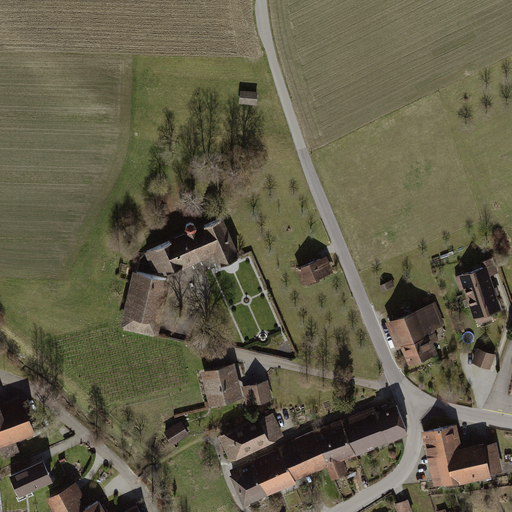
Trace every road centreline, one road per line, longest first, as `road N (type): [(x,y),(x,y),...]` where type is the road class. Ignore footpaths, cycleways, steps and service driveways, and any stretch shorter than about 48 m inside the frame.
road 1 (residential): [(261,0),(307,166),(400,390)]
road 2 (residential): [(0,376),(26,386),(95,443),(131,476),(149,511)]
road 3 (residential): [(226,467),(400,390)]
road 4 (residential): [(411,409),(417,437),(409,476),(343,511)]
